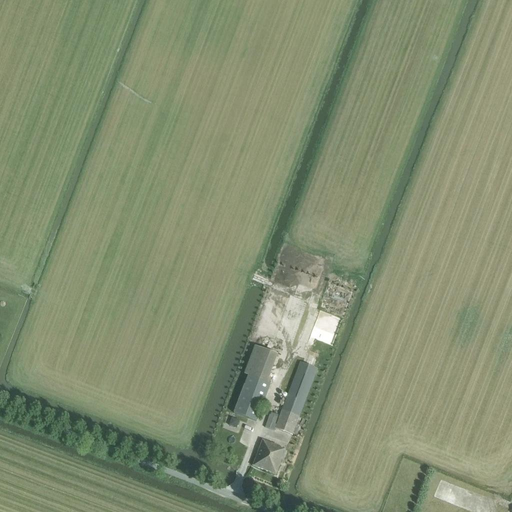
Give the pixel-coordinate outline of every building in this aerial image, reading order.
[(289,298),(286,306),(301,311),(304,303),(289,298)] [(248,376),(268,383),(279,355),(255,346),(244,374),(248,376)] [(270,413),(265,428),(275,432),(276,429),(293,436),(317,370),(300,363),(277,426),(275,426),(279,416),(270,413)] [(248,376),(234,414),(257,422),(271,385),(268,383),(248,376)] [(227,424),(235,427),(239,417),(231,414),(227,424)] [(276,475),(286,451),(278,448),(279,447),(263,441),(253,467),(276,475)]
